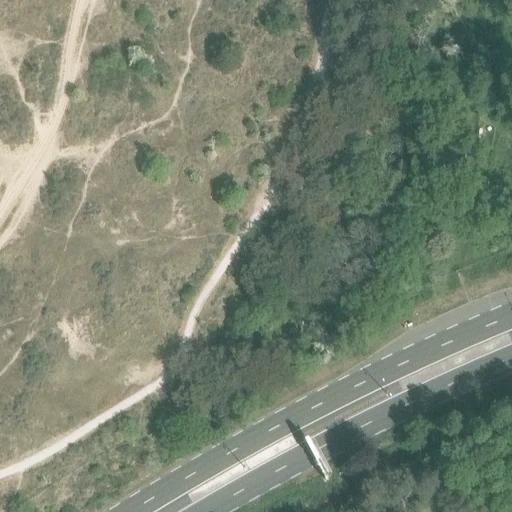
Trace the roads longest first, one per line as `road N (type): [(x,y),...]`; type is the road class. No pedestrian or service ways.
road 1 (primary): [(511,320),(292,422),(139,511)]
road 2 (primary): [(217,511),(309,456),(511,362)]
road 3 (unknown): [(81,0),(34,157),(0,218)]
